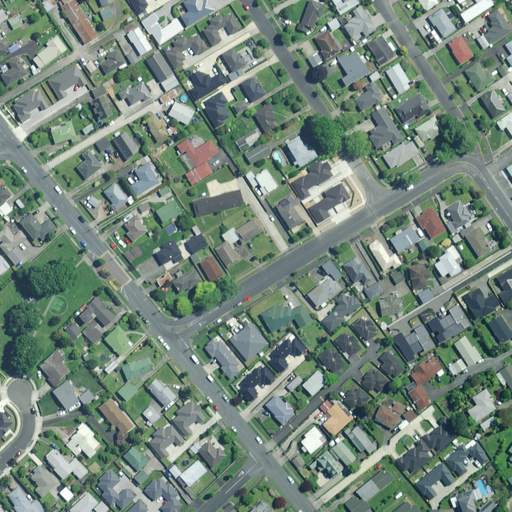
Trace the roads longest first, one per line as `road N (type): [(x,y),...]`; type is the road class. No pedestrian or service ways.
road 1 (residential): [(169,339),(9,140)]
road 2 (residential): [(384,206),(169,339)]
road 3 (residential): [(384,206),(247,0)]
road 4 (residential): [(466,164),(467,133),(384,0)]
road 5 (residential): [(264,457),(169,339)]
road 6 (unknown): [(37,175),(148,107)]
road 7 (unknown): [(294,261),(224,154)]
